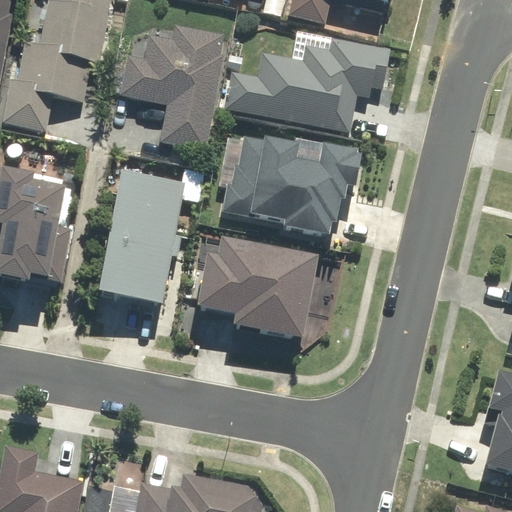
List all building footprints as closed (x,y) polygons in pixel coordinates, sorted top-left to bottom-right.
[(0,0),(0,93),(15,0),(0,0)] [(103,66),(113,1),(104,0),(76,0),(75,5),(52,2),(45,47),(28,44),(22,85),(13,84),(6,129),(49,136),(55,98),(88,103),(94,65),(103,66)] [(135,0),(114,0),(114,7),(135,10),(135,0)] [(295,0),(291,21),(327,28),(332,0),(374,0),(396,4),(397,0),(295,0)] [(210,153),(230,35),(178,26),(175,42),(151,37),(147,62),(130,59),(123,99),(169,107),(162,145),(210,153)] [(233,75),(227,112),(353,134),(360,97),(376,100),(378,90),(387,92),(394,53),(332,42),(330,52),(308,48),(306,64),(264,57),(260,80),(233,75)] [(65,230),(71,189),(39,185),(40,176),(2,171),(0,188),(0,273),(2,273),(1,281),(37,286),(38,278),(67,282),(74,232),(65,230)] [(169,307),(189,185),(124,175),(105,297),(169,307)] [(323,257),(228,240),(225,259),(215,258),(205,313),(240,319),(238,331),(308,344),(323,257)] [(506,413),(490,465),(511,471),(511,374),(502,371),(491,408),(506,413)] [(79,511),(85,482),(38,474),(42,454),(8,448),(0,491),(0,511),(79,511)] [(145,485),(139,511),(268,511),(254,489),(189,478),(187,492),(145,485)]
